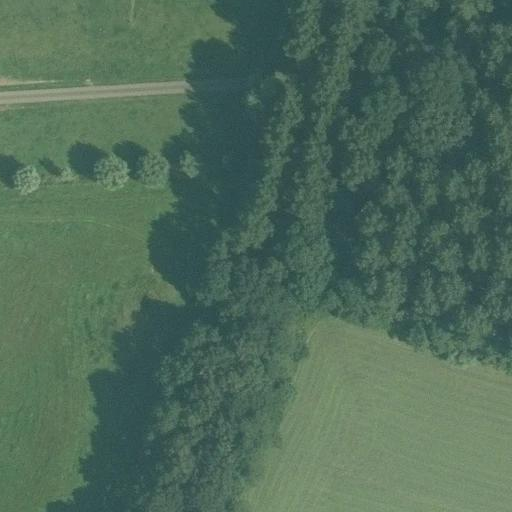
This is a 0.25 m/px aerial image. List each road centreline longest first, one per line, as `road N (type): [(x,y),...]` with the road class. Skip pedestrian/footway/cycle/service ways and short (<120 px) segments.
road 1 (unclassified): [(171,511),(285,224),(336,0)]
road 2 (track): [(321,81),(394,65),(511,63)]
